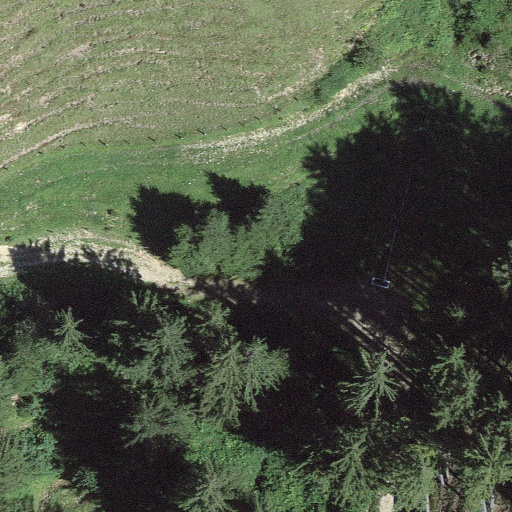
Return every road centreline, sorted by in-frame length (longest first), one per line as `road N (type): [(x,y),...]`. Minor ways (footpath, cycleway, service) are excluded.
road 1 (track): [(0,269),(47,265),(199,280),(301,300),(355,323),(388,353),(400,395),(389,511)]
road 2 (track): [(0,202),(54,169),(213,156),(281,141),(383,85),(415,83),(511,123)]
